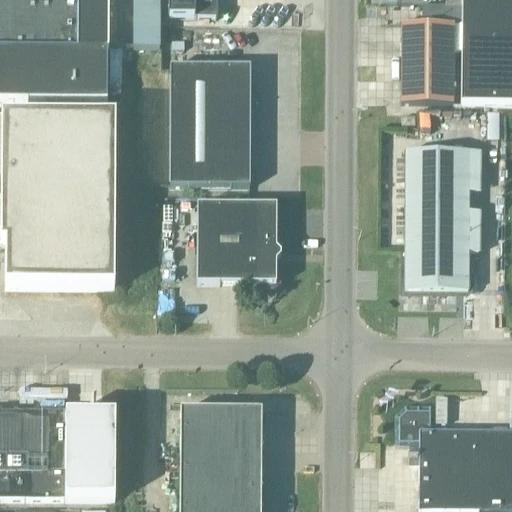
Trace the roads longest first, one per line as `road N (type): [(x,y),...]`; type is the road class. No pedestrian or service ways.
road 1 (unclassified): [(335,359),(339,0)]
road 2 (unclassified): [(335,359),(0,356)]
road 3 (unclassified): [(511,359),(335,359)]
road 4 (unclassified): [(335,511),(335,359)]
